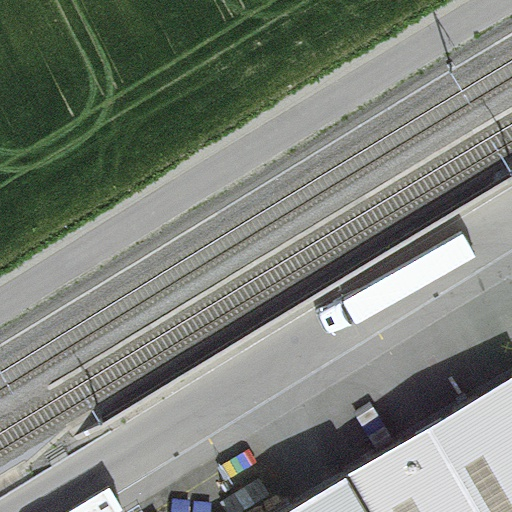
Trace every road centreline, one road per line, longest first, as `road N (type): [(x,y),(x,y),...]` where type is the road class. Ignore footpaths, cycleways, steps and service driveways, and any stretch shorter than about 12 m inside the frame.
road 1 (unclassified): [(511,1),(0,311)]
road 2 (residential): [(511,234),(45,511)]
